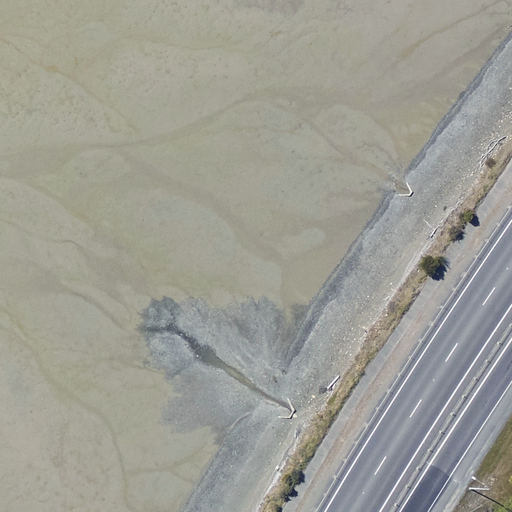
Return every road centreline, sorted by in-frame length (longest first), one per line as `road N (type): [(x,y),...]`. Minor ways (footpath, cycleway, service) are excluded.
road 1 (trunk): [(354,511),(511,263)]
road 2 (trunk): [(511,358),(414,511)]
